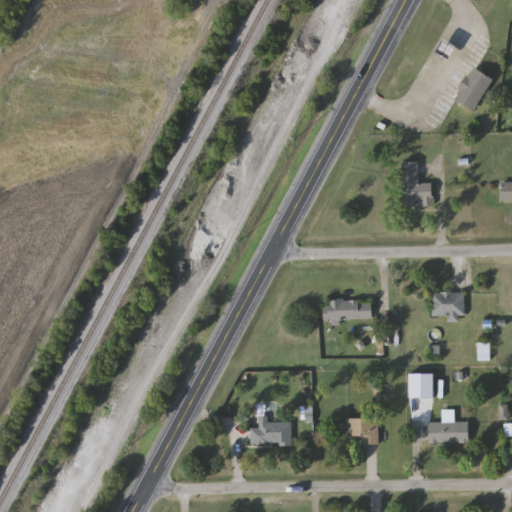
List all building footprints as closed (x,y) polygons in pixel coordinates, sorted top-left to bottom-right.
[(473,112),(454,98),(476,67),(495,81),(473,112)] [(403,163),(419,162),(420,184),(433,183),(434,206),(404,207),(403,163)] [(511,202),(502,202),(502,182),(511,182),(511,202)] [(466,318),(450,318),(450,316),(433,316),(433,292),(466,292),(466,318)] [(325,321),(324,301),(373,299),(374,319),(325,321)] [(347,418),(379,418),(379,445),(362,445),(362,437),(347,437),(347,418)] [(252,445),(252,428),(260,428),(260,422),(293,422),(293,445),(252,445)] [(470,443),(431,444),(431,423),(470,422),(470,443)]
